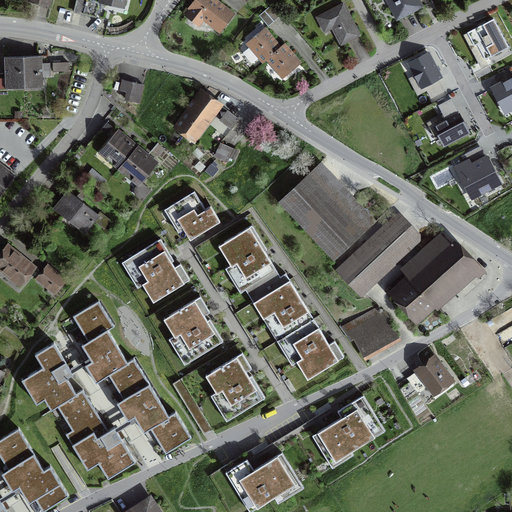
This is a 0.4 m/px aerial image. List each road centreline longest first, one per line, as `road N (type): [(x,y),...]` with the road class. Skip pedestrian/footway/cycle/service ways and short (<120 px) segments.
road 1 (residential): [(511,284),(400,356),(65,511)]
road 2 (residential): [(511,261),(284,114)]
road 3 (residential): [(284,114),(499,0)]
road 4 (residential): [(107,44),(89,110),(0,220)]
road 5 (residential): [(284,114),(205,72),(138,52)]
